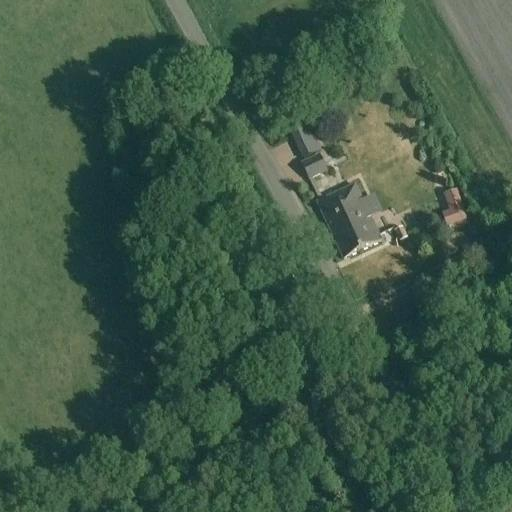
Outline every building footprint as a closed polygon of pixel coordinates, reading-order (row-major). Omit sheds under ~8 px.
[(297,116),(285,122),(304,161),(321,153),(311,132),(306,135),(297,116)] [(320,156),(302,166),(310,181),(328,171),(320,156)] [(373,198),(362,203),(355,187),(318,205),(344,261),(381,244),(370,220),(381,215),(373,198)] [(409,194),(410,219),(419,218),(419,193),(409,194)] [(312,219),(300,222),(312,260),(324,256),(312,219)] [(403,229),(395,233),(400,242),(408,238),(403,229)]
